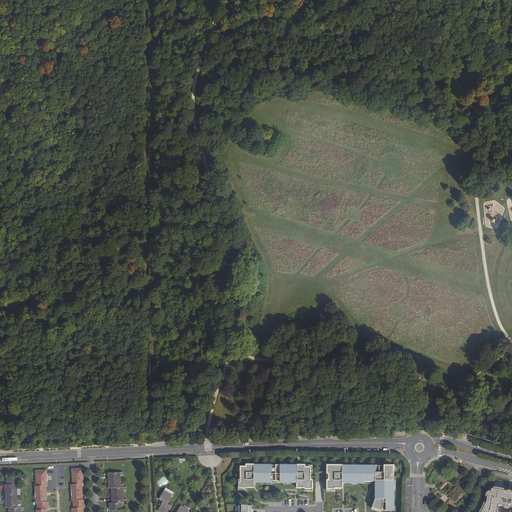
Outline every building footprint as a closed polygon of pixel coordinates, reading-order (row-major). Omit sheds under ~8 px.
[(193,416),(186,417),(186,421),(183,422),(183,425),(186,425),(186,427),(193,426),(193,416)] [(247,465),(239,465),(239,470),(241,470),(241,480),(239,480),(239,488),(247,488),(254,488),(254,482),(269,482),(269,481),(283,481),(283,482),(298,482),(298,488),(305,488),(313,488),(313,480),(311,480),(311,465),(306,465),(306,467),(298,467),(298,466),(254,465),(254,467),(247,467),(247,465)] [(336,466),(328,466),(328,471),(330,471),(330,480),(328,480),(328,488),(335,489),(335,488),(343,488),(343,482),(357,482),(357,481),(376,481),(378,482),(377,498),(376,498),(373,506),(379,509),(380,508),(382,508),(384,505),(384,502),(387,502),(386,509),(390,509),(390,508),(395,508),(395,484),(394,484),(394,480),(395,480),(395,469),(394,469),(394,467),(377,467),(377,466),(343,466),(343,467),(336,467),(336,466)] [(83,511),(84,508),(85,508),(85,500),(83,500),(82,484),(84,484),(83,468),(72,469),(72,484),(71,484),(72,500),(73,500),(74,508),(73,508),(72,511),(47,511),(47,509),(49,509),(48,502),(47,502),(46,486),(47,486),(47,470),(36,471),(36,486),(35,486),(36,502),(37,502),(38,510),(36,510),(36,511),(83,511)] [(125,511),(126,511),(123,511),(123,506),(125,506),(125,503),(127,503),(127,500),(125,500),(124,490),(127,490),(127,487),(124,487),(124,484),(121,484),(121,475),(124,475),(124,472),(108,473),(109,488),(112,488),(113,503),(110,503),(110,511),(113,511),(125,511)] [(160,487),(168,482),(165,476),(156,481),(160,487)] [(23,477),(8,477),(8,485),(5,485),(6,508),(9,508),(8,511),(21,511),(21,510),(24,510),(24,507),(21,507),(21,504),(19,504),(18,495),(21,495),(21,489),(18,489),(18,485),(20,485),(20,479),(23,479),(23,477)] [(460,489),(451,499),(455,503),(465,494),(460,489)] [(496,511),(497,511),(498,507),(499,504),(502,505),(503,506),(504,507),(506,508),(507,508),(508,507),(509,506),(511,506),(511,491),(510,492),(503,490),(498,490),(493,489),(491,489),(490,491),(490,492),(488,492),(487,494),(486,497),(485,503),(484,508),(480,511),(496,511)] [(158,510),(161,511),(168,511),(171,507),(167,504),(172,496),(169,494),(168,495),(163,493),(159,500),(163,502),(158,510)]
